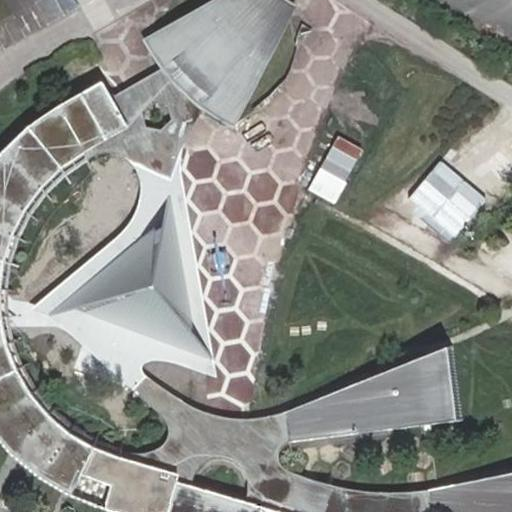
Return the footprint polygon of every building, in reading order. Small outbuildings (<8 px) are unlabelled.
[(205,39),(181,55),(221,94),(238,71),(258,81),(293,19),(288,14),(284,20),(264,0),(230,0),(195,19),(205,39)] [(153,172),(157,201),(158,216),(175,202),(185,153),(221,94),(181,55),(120,90),(129,107),(85,133),(89,141),(62,161),(52,170),(42,180),(34,191),(25,205),(15,221),(9,233),(4,249),(3,268),(1,278),(2,298),(4,326),(8,342),(12,353),(19,371),(27,383),(36,396),(43,405),(54,416),(69,427),(82,438),(89,442),(98,447),(115,455),(126,459),(138,463),(181,473),(180,477),(192,481),(194,476),(196,470),(202,463),(211,456),(216,454),(230,454),(241,458),(253,465),(259,475),(259,484),(256,502),(266,505),(270,494),(273,495),(287,500),(300,505),(313,510),(319,511),(439,511),(441,489),(400,493),(364,490),(346,486),(316,476),(304,472),(299,469),(291,463),(285,454),(284,449),(287,444),(299,437),(296,408),(259,416),(245,417),(237,417),(193,405),(167,390),(109,349),(90,330),(87,326),(86,320),(87,311),(67,303),(74,326),(165,413),(169,422),(170,430),(167,441),(164,444),(159,447),(142,449),(119,442),(87,427),(73,418),(58,406),(45,392),(33,373),(19,342),(13,314),(11,285),(13,267),(17,249),(28,220),(36,205),(56,181),(69,169),(88,155),(104,148),(119,145),(133,147),(141,152),(149,160),(153,172)] [(129,107),(120,90),(113,78),(78,96),(56,109),(42,120),(0,162),(0,423),(18,445),(39,465),(49,473),(73,487),(110,503),(144,511),(170,511),(172,505),(191,511),(319,511),(313,510),(300,505),(287,500),(273,495),(270,494),(266,505),(256,502),(192,481),(180,477),(181,473),(138,463),(126,459),(115,455),(98,447),(89,442),(82,438),(69,427),(54,416),(43,405),(36,396),(27,383),(19,371),(12,353),(8,342),(4,326),(2,298),(1,278),(3,268),(4,249),(9,233),(15,221),(25,205),(34,191),(42,180),(52,170),(62,161),(89,141),(85,133),(129,107)] [(67,303),(87,311),(208,357),(184,195),(175,202),(158,216),(55,298),(67,303)] [(296,408),(299,437),(466,418),(459,345),(296,408)] [(511,511),(511,474),(441,489),(439,511),(511,511)]
